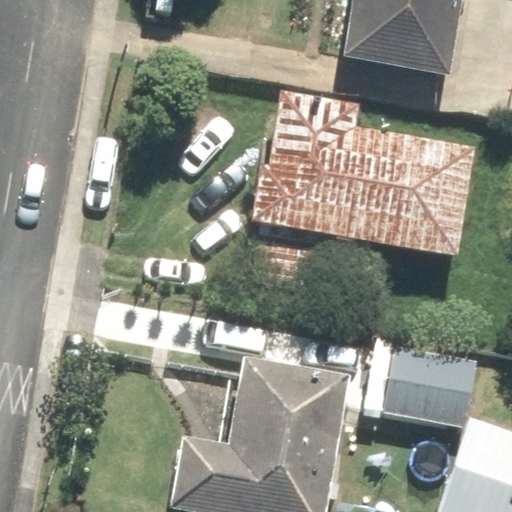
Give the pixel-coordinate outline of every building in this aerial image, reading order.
[(452,81),(464,0),(355,0),(346,65),(452,81)] [(325,300),(335,242),(459,262),(477,153),(357,133),(360,110),(285,98),(272,176),(265,174),(256,229),(263,230),(253,288),(325,300)] [(397,352),(386,414),(466,429),(477,367),(397,352)] [(184,443),(172,511),(329,511),(351,380),(246,363),(232,450),(184,443)] [(511,511),(511,436),(472,424),(442,511),(511,511)]
